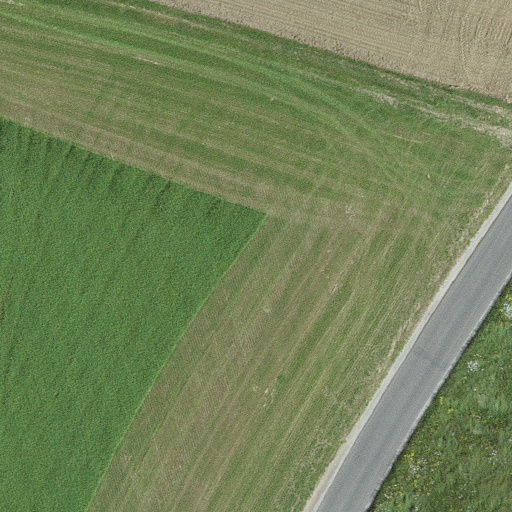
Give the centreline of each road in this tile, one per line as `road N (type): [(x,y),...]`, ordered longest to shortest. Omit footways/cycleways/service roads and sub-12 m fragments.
road 1 (track): [(511,118),(118,0)]
road 2 (unclassified): [(346,511),(511,241)]
